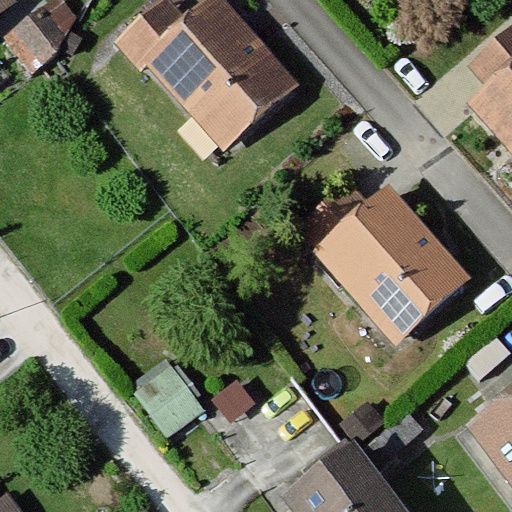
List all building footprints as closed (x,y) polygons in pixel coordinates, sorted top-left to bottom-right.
[(61,0),(42,0),(9,35),(34,58),(76,14),(61,0)] [(165,0),(160,0),(113,41),(211,155),(296,82),(225,0),(200,0),(180,17),(165,0)] [(484,86),(462,106),(511,163),(511,20),(464,63),(484,86)] [(382,184),(311,243),(391,338),(462,278),(382,184)] [(511,407),(472,439),(511,489),(511,407)] [(406,511),(351,441),(278,497),(289,511),(406,511)] [(0,511),(21,511),(13,501),(0,510),(0,511)]
